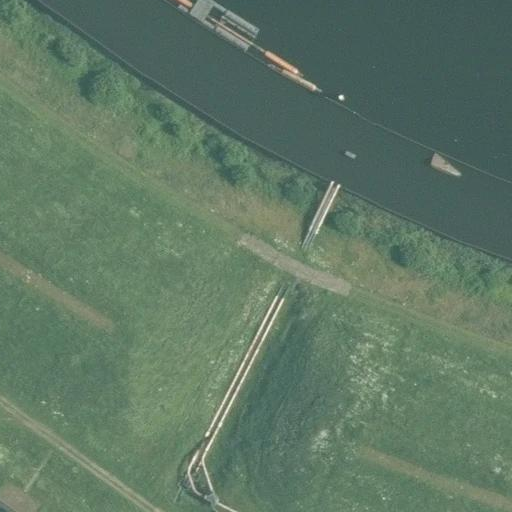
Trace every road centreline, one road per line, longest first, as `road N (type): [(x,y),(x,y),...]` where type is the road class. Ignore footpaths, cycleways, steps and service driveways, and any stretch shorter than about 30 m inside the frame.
road 1 (track): [(511,352),(273,257),(0,82)]
road 2 (track): [(0,398),(158,511)]
road 3 (track): [(108,325),(0,255)]
